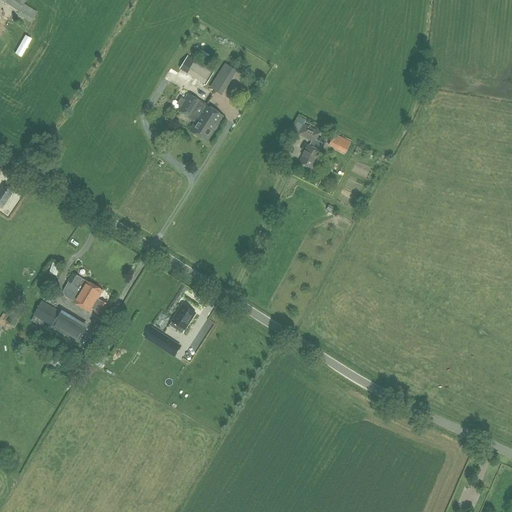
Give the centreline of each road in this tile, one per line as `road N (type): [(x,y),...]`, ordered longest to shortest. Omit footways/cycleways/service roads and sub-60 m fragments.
road 1 (unclassified): [(511,453),(372,389),(0,150)]
road 2 (track): [(302,0),(151,247)]
